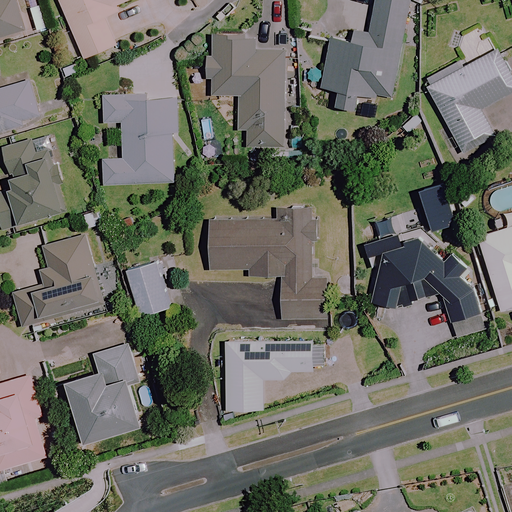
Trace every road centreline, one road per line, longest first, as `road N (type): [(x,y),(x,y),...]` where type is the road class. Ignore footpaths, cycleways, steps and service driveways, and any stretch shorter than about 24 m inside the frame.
road 1 (residential): [(159,507),(139,498),(151,478),(333,428),(369,431)]
road 2 (residential): [(369,431),(340,449),(159,507)]
road 3 (residential): [(369,431),(511,388)]
